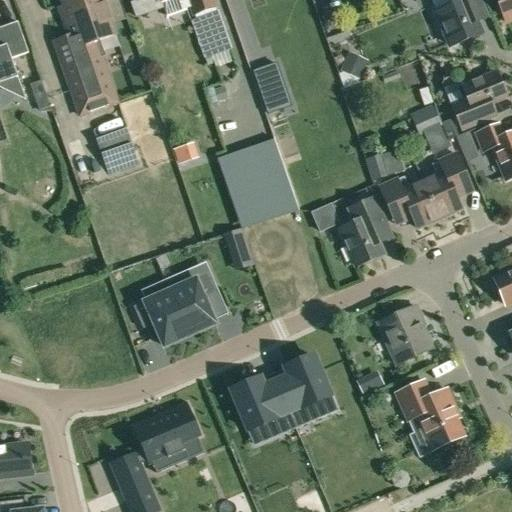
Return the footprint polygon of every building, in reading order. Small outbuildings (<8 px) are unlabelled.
[(102,58),(105,57),(99,41),(115,35),(102,0),(61,0),(66,12),(61,14),(79,64),(62,70),(70,93),(72,92),(76,104),(84,101),(88,114),(115,105),(107,80),(109,79),(102,58)] [(136,0),(137,1),(131,3),(136,18),(143,15),(138,0),(161,0),(162,1),(165,0),(178,0),(182,10),(192,7),(194,15),(215,8),(212,0),(136,0)] [(487,19),(478,0),(450,0),(452,5),(436,12),(451,46),(480,34),(476,23),(487,19)] [(511,0),(496,0),(506,23),(511,20),(511,0)] [(215,8),(194,15),(196,19),(209,58),(230,51),(216,12),(215,8)] [(0,88),(26,101),(11,61),(15,59),(29,54),(18,24),(0,30),(0,88)] [(458,88),(461,96),(466,98),(466,100),(452,106),(462,130),(485,120),(480,109),(507,98),(496,72),(478,80),(469,76),(462,79),(458,88)] [(30,86),(39,110),(50,107),(41,82),(30,86)] [(290,107),(282,85),(259,93),(267,115),(290,107)] [(441,126),(433,104),(410,114),(419,135),(441,126)] [(442,122),(448,139),(458,135),(452,119),(442,122)] [(505,181),(511,178),(511,133),(503,137),(498,125),(476,134),(484,152),(491,149),(505,181)] [(122,128),(96,137),(102,157),(129,148),(122,128)] [(179,165),(198,159),(193,145),(174,151),(179,165)] [(391,175),(385,159),(384,154),(361,162),(368,182),(391,175)] [(422,182),(439,220),(462,210),(453,190),(469,183),(457,155),(431,166),(436,176),(422,182)] [(439,220),(422,182),(409,188),(405,178),(380,189),(392,217),(409,209),(418,229),(439,220)] [(353,224),(339,230),(356,266),(382,254),(378,245),(392,239),(373,199),(347,211),(353,224)] [(242,230),(223,236),(229,255),(248,248),(242,230)] [(511,271),(494,279),(506,305),(511,302),(511,271)] [(171,290),(190,335),(216,324),(204,296),(215,291),(207,274),(181,285),(177,274),(166,279),(171,290)] [(165,346),(190,335),(171,290),(134,306),(144,328),(155,323),(165,346)] [(397,365),(432,349),(420,322),(422,321),(416,307),(378,324),(397,365)] [(285,380),(273,385),(291,429),(307,423),(300,408),(326,398),(309,359),(282,370),(285,380)] [(291,429),(273,385),(260,391),(256,381),(228,393),(244,432),(270,421),(276,436),(291,429)] [(432,452),(443,447),(465,437),(453,411),(455,410),(447,391),(431,398),(424,382),(397,394),(406,416),(414,412),(432,452)] [(135,455),(111,465),(121,488),(145,478),(139,465),(148,461),(149,462),(151,462),(166,455),(167,458),(185,451),(181,443),(196,436),(198,435),(185,405),(187,404),(186,403),(165,412),(166,413),(168,413),(169,415),(135,429),(146,454),(136,458),(135,455)] [(0,478),(31,475),(27,445),(0,447),(0,478)] [(157,511),(159,511),(151,493),(127,503),(127,502),(125,503),(129,511),(157,511)] [(41,511),(42,511),(30,511),(23,511),(22,501),(0,503),(0,511),(41,511)]
